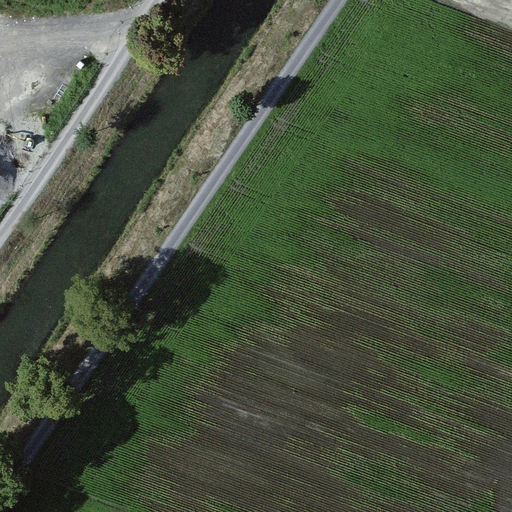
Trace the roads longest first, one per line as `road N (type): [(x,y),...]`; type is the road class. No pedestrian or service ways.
road 1 (track): [(0,509),(341,0)]
road 2 (track): [(152,0),(0,227)]
